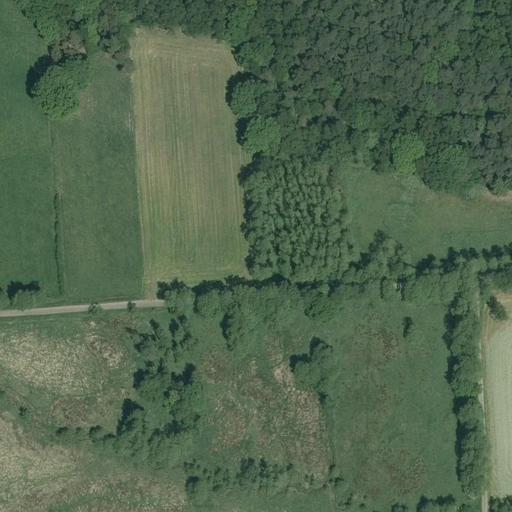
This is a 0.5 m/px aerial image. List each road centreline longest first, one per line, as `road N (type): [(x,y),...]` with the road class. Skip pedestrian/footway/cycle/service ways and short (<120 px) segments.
road 1 (track): [(0,316),(511,282)]
road 2 (track): [(486,511),(472,284)]
